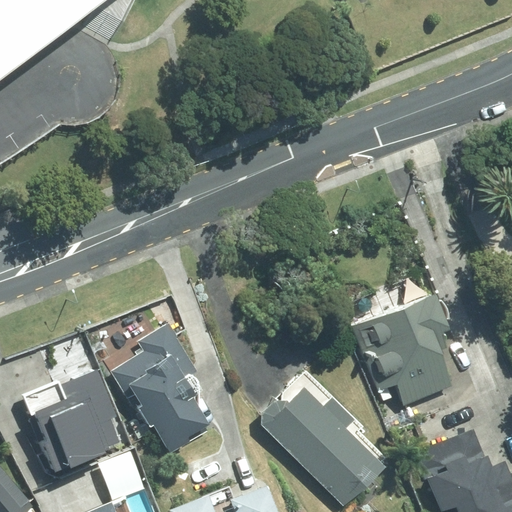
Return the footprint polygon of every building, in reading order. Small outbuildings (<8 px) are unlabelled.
[(0,0),(0,53),(75,0),(0,0)] [(442,342),(420,291),(345,322),(372,385),(385,380),(396,405),(444,385),(429,348),(442,342)] [(141,347),(109,367),(162,452),(209,423),(188,390),(197,385),(187,370),(194,366),(166,320),(136,339),(141,347)] [(24,397),(55,472),(121,445),(111,421),(118,419),(97,368),(24,397)] [(296,368),(247,418),(334,503),(379,457),(349,429),(354,424),(296,368)] [(465,428),(408,451),(432,511),(511,511),(490,456),(478,461),(465,428)] [(0,511),(14,511),(29,500),(0,466),(0,511)] [(167,504),(170,511),(276,511),(263,481),(227,496),(233,511),(214,511),(204,488),(167,504)] [(113,511),(108,497),(70,511),(113,511)]
